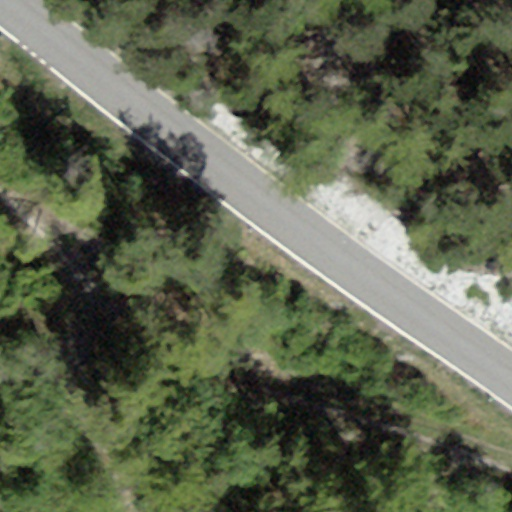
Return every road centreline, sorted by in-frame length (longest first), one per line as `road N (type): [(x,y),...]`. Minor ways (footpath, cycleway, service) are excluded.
road 1 (unclassified): [(1,0),(511,379)]
road 2 (track): [(0,326),(103,322),(511,464)]
